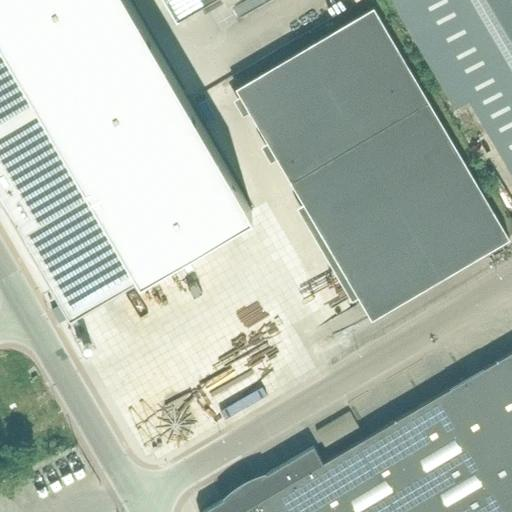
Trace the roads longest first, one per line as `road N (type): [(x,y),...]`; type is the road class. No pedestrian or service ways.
road 1 (unclassified): [(133,497),(511,282)]
road 2 (unknown): [(24,318),(68,276),(84,279),(130,354),(149,367),(312,273)]
road 3 (tertiary): [(133,497),(24,318)]
